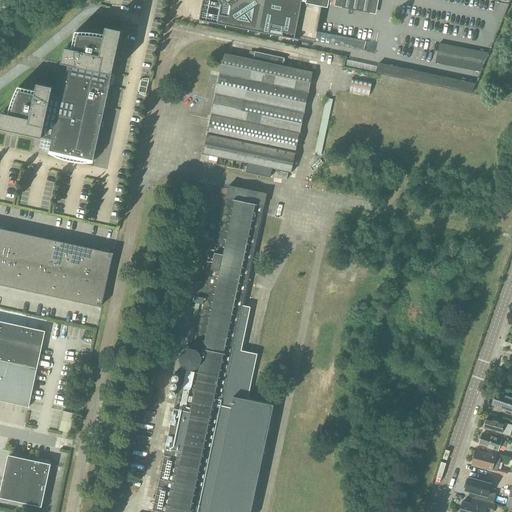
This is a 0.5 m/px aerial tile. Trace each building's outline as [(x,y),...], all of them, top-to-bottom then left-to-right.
[(202,0),(199,21),(298,40),(315,43),(322,7),(327,8),(329,0),(202,0)] [(370,14),(373,0),(340,0),(339,7),(370,14)] [(68,66),(112,75),(121,31),(106,28),(104,35),(100,34),(96,34),(92,33),(88,33),(83,32),(79,32),(75,32),(71,50),(64,48),(61,64),(68,66)] [(439,43),(435,63),(480,73),(488,53),(439,43)] [(253,60),(282,67),(284,58),(255,52),(253,60)] [(282,67),(253,60),(224,54),(203,155),(217,158),(216,165),(246,172),(270,177),(272,169),(291,173),(312,73),(282,67)] [(471,94),(475,84),(379,63),(377,74),(471,94)] [(111,78),(112,75),(68,66),(66,76),(61,97),(51,95),(53,87),(37,84),(35,91),(18,87),(16,91),(14,95),(13,99),(12,103),(10,107),(9,111),(8,115),(1,113),(0,117),(0,129),(42,138),(45,139),(44,139),(45,140),(45,141),(46,141),(47,141),(48,141),(48,140),(49,140),(52,140),(49,153),(51,155),(54,156),(57,157),(60,159),(62,160),(65,161),(68,162),(71,162),(74,163),(77,163),(80,164),(83,164),(86,164),(89,164),(92,163),(93,161),(110,85),(109,85),(110,82),(111,82),(112,82),(112,81),(112,80),(112,79),(111,78)] [(372,82),(352,78),(349,93),(369,97),(372,82)] [(148,81),(141,80),(139,91),(146,93),(148,81)] [(276,172),(275,178),(286,181),(288,175),(276,172)] [(251,511),(274,404),(248,398),(252,377),(256,360),(257,355),(242,351),(251,306),(243,305),(250,273),(262,216),(266,194),(228,186),(224,205),(212,261),(205,259),(200,283),(207,285),(203,304),(199,322),(194,348),(187,346),(177,391),(174,404),(174,408),(167,440),(164,455),(151,511),(251,511)] [(0,228),(0,256),(13,260),(19,233),(0,228)] [(19,233),(13,260),(31,264),(37,237),(19,233)] [(37,237),(31,264),(50,268),(56,242),(56,241),(37,237)] [(56,241),(56,242),(50,268),(69,272),(88,276),(93,250),(94,249),(56,241)] [(94,249),(93,250),(88,276),(108,280),(114,254),(94,249)] [(13,260),(0,256),(0,284),(7,286),(13,260)] [(31,264),(13,260),(7,286),(26,290),(31,264)] [(45,293),(50,268),(31,264),(26,290),(44,295),(45,293)] [(50,268),(45,293),(44,295),(63,299),(69,272),(50,268)] [(82,303),(82,302),(88,276),(69,272),(63,299),(82,303)] [(108,280),(88,276),(82,302),(82,303),(102,307),(108,280)] [(0,401),(28,407),(37,368),(45,331),(0,321),(0,401)] [(84,354),(82,360),(81,366),(88,368),(91,355),(84,354)] [(508,410),(511,411),(511,398),(497,393),(495,399),(493,400),(493,401),(493,402),(493,403),(493,405),(508,410)] [(63,411),(59,430),(70,433),(74,413),(63,411)] [(487,418),(484,429),(501,434),(510,436),(511,431),(511,430),(511,422),(511,425),(504,423),(487,418)] [(483,434),(479,444),(488,446),(487,448),(493,450),(493,449),(498,451),(500,445),(504,446),(506,444),(507,441),(501,440),(483,434)] [(475,451),(472,465),(492,470),(497,471),(500,458),(495,457),(475,451)] [(51,464),(36,461),(8,455),(0,490),(0,498),(41,507),(51,464)] [(488,492),(490,484),(468,478),(468,480),(466,480),(464,487),(466,488),(465,490),(474,493),(473,498),(493,503),(496,494),(488,492)] [(462,502),(459,511),(484,511),(486,509),(492,511),(494,505),(476,500),(474,505),(462,502)]
